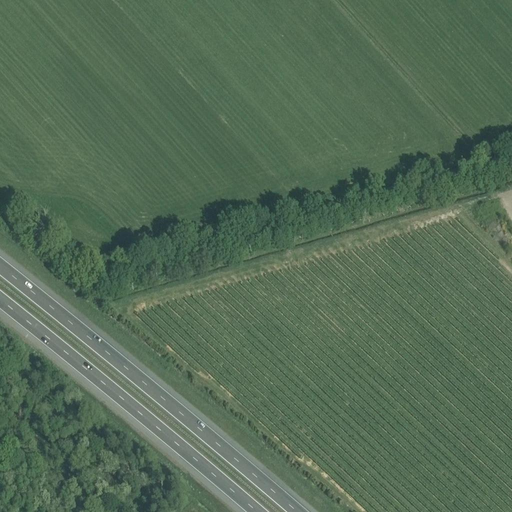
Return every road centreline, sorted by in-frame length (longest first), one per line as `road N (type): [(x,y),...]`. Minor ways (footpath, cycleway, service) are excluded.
road 1 (track): [(511,175),(114,302)]
road 2 (motorway): [(298,511),(0,268)]
road 3 (motorway): [(0,300),(255,511)]
